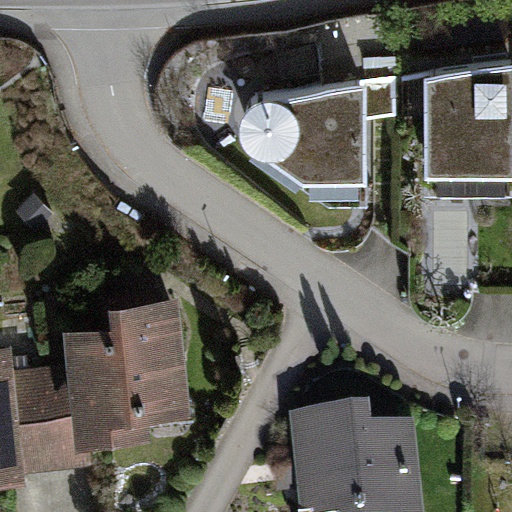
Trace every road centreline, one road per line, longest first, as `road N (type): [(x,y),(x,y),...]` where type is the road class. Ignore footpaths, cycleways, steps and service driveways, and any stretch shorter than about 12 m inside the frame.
road 1 (residential): [(108,0),(112,89),(149,161),(339,320)]
road 2 (residential): [(339,320),(212,511)]
road 3 (residential): [(339,320),(466,373),(511,375)]
